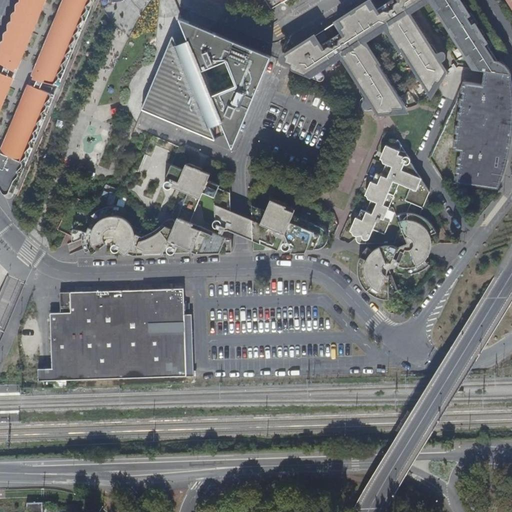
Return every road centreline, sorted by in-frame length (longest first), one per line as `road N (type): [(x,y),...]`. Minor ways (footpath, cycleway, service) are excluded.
road 1 (tertiary): [(367,511),(511,273)]
road 2 (residential): [(0,220),(33,257),(63,272),(244,268)]
road 3 (residential): [(244,268),(238,161),(273,71)]
road 4 (residential): [(511,197),(399,344)]
road 5 (residential): [(244,268),(314,270),(399,344)]
road 6 (tertiary): [(391,458),(217,465)]
road 7 (residential): [(333,0),(274,35),(188,0)]
road 8 (unknown): [(55,0),(0,130)]
road 9 (residential): [(399,344),(432,360),(465,362),(511,341)]
